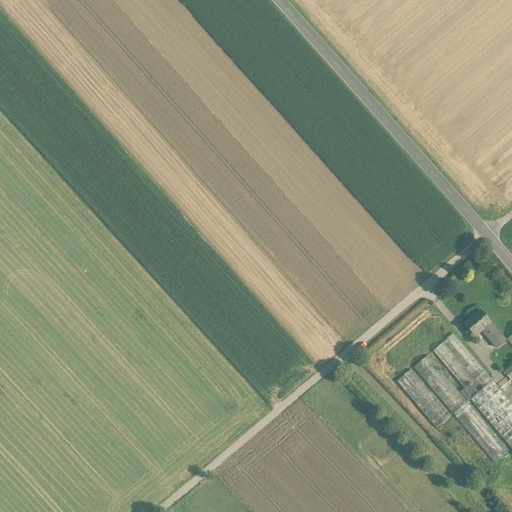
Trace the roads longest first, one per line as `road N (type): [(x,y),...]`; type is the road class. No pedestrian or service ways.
road 1 (track): [(157,511),(511,214)]
road 2 (tertiary): [(511,260),(279,0)]
